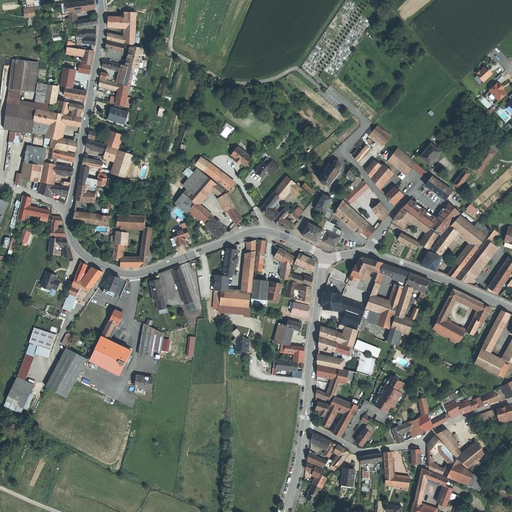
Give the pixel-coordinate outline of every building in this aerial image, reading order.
[(94,0),(79,3),(81,10),(81,11),(95,8),(95,4),(94,0)] [(79,3),(55,6),(56,18),(57,23),(75,21),(73,11),(81,10),(79,3)] [(124,43),(136,46),(141,12),(128,11),(127,18),(126,26),(125,38),(124,43)] [(122,26),(123,18),(108,17),(108,25),(122,26)] [(96,18),(82,20),(83,27),(97,25),(97,22),(96,18)] [(125,45),(107,41),(107,44),(106,46),(106,47),(123,52),(125,45)] [(143,49),(131,46),(127,60),(126,65),(138,69),(143,49)] [(94,51),(85,50),(85,55),(84,58),(83,63),(92,65),(93,58),(94,51)] [(33,62),(13,59),(9,89),(30,92),(33,62)] [(121,65),(104,60),(103,64),(102,67),(120,72),(121,65)] [(121,65),(120,72),(118,80),(117,83),(129,86),(131,80),(134,68),(126,65),(121,65)] [(479,69),(475,73),(484,82),(493,74),(490,71),(489,70),(488,70),(485,67),(481,71),(479,69)] [(76,70),(64,68),(61,86),(73,88),(76,70)] [(114,83),(100,79),(99,83),(99,86),(112,90),(114,83)] [(60,86),(48,84),(45,103),(55,104),(57,95),(59,95),(60,86)] [(120,84),(118,91),(115,104),(116,104),(123,106),(125,107),(130,87),(120,84)] [(497,84),(490,91),(499,100),(506,93),(502,90),(500,87),(501,86),(498,84),(497,84)] [(87,91),(66,87),(65,96),(85,100),(86,96),(87,91)] [(70,103),(58,101),(56,112),(67,114),(69,109),(70,103)] [(84,106),(70,103),(69,109),(73,110),(82,112),(83,109),(84,106)] [(26,108),(7,104),(4,129),(31,133),(36,109),(35,109),(26,108)] [(128,113),(113,108),(111,113),(109,119),(114,121),(115,119),(125,123),(128,113)] [(64,114),(38,109),(36,117),(63,123),(64,114)] [(64,114),(63,123),(80,126),(81,122),(82,118),(68,115),(64,114)] [(63,123),(36,117),(36,123),(61,128),(63,123)] [(61,128),(36,123),(34,133),(46,135),(52,136),(51,139),(52,139),(50,147),(57,149),(59,140),(61,128)] [(372,130),(370,133),(384,145),(391,136),(377,124),(372,130)] [(16,139),(21,140),(21,132),(11,131),(10,144),(16,144),(16,139)] [(111,131),(106,145),(118,149),(123,135),(111,131)] [(502,144),(495,139),(489,148),(496,153),(502,144)] [(59,140),(57,149),(68,151),(68,150),(75,152),(77,144),(59,140)] [(107,146),(88,140),(87,144),(86,147),(105,153),(107,146)] [(361,140),(355,147),(358,149),(364,143),(361,140)] [(370,148),(364,143),(358,149),(352,156),(355,158),(358,161),(364,154),(369,149),(370,148)] [(441,152),(431,144),(420,157),(430,165),(435,159),(441,152)] [(32,147),(28,146),(25,163),(43,166),(44,162),(46,149),(32,147)] [(114,149),(107,146),(105,153),(105,155),(119,159),(121,151),(114,149)] [(57,149),(50,147),(47,162),(55,164),(55,161),(56,156),(57,149)] [(238,147),(232,155),(246,166),(252,158),(238,147)] [(398,148),(389,159),(396,164),(408,174),(416,163),(398,148)] [(496,153),(489,148),(479,162),(485,167),(496,153)] [(68,152),(64,151),(62,158),(74,161),(75,158),(76,154),(68,153),(68,152)] [(131,154),(121,151),(119,159),(114,174),(125,178),(133,155),(131,154)] [(204,155),(202,159),(209,164),(212,161),(204,155)] [(202,159),(201,158),(198,161),(195,165),(204,172),(205,171),(210,165),(209,164),(202,159)] [(389,159),(385,165),(391,170),(396,164),(389,159)] [(87,160),(84,160),(83,165),(101,168),(102,163),(87,160)] [(263,162),(262,161),(258,166),(260,167),(256,172),(264,179),(268,173),(272,168),(268,165),(269,165),(265,162),(264,161),(263,162)] [(279,166),(272,161),(271,162),(269,165),(268,165),(272,168),(268,173),(272,176),(279,166)] [(331,165),(330,164),(318,179),(329,187),(341,172),(339,171),(342,167),(342,164),(338,161),(334,161),(331,165)] [(376,161),(367,172),(371,178),(382,166),(376,161)] [(44,162),(43,166),(42,171),(54,173),(55,165),(47,163),(44,162)] [(485,167),(479,162),(473,170),(480,175),(485,167)] [(43,166),(25,163),(23,174),(22,179),(26,180),(27,180),(52,184),(52,183),(54,173),(42,171),(43,166)] [(427,172),(416,163),(412,169),(422,177),(427,172)] [(210,165),(205,171),(212,177),(217,170),(210,165)] [(383,165),(371,179),(377,186),(391,170),(385,165),(384,165),(383,165)] [(73,168),(60,166),(58,174),(72,176),(73,173),(73,168)] [(89,167),(83,166),(81,174),(79,184),(86,184),(87,177),(89,167)] [(352,168),(348,174),(353,179),(357,176),(359,174),(352,168)] [(197,169),(182,186),(190,193),(205,176),(197,169)] [(217,170),(212,177),(224,186),(229,179),(217,170)] [(468,177),(462,173),(454,185),(459,189),(468,177)] [(353,179),(348,174),(345,177),(350,182),(353,179)] [(190,193),(187,197),(193,202),(195,203),(198,205),(211,190),(216,184),(206,175),(205,176),(190,193)] [(294,182),(288,176),(277,189),(284,195),(289,189),(294,182)] [(353,179),(350,182),(352,184),(355,188),(358,185),(357,184),(361,180),(359,178),(357,176),(353,179)] [(92,178),(87,177),(86,184),(98,186),(99,181),(91,179),(92,178)] [(108,179),(100,177),(99,181),(98,186),(106,186),(108,179)] [(432,177),(426,185),(430,188),(433,190),(446,200),(452,192),(432,177)] [(117,179),(109,178),(107,188),(114,188),(115,188),(117,179)] [(365,180),(346,197),(352,203),(370,187),(365,180)] [(235,184),(232,181),(227,188),(230,190),(233,186),(235,184)] [(301,188),(294,182),(289,189),(298,198),(304,191),(301,188)] [(55,185),(41,183),(38,192),(51,197),(52,193),(55,185)] [(313,191),(305,183),(301,188),(304,191),(309,196),(313,191)] [(216,184),(211,190),(220,197),(227,193),(216,184)] [(55,185),(52,193),(68,195),(69,192),(70,188),(55,186),(55,185)] [(87,185),(79,185),(78,192),(77,200),(85,201),(86,191),(87,185)] [(396,187),(386,196),(390,200),(394,204),(404,195),(396,187)] [(276,203),(277,203),(284,195),(277,189),(270,198),(276,203)] [(90,192),(86,191),(85,201),(91,201),(91,200),(95,200),(96,192),(90,191),(90,192)] [(191,209),(193,206),(192,204),(193,202),(187,197),(183,193),(175,203),(188,213),(189,211),(191,209)] [(227,193),(220,197),(229,211),(235,207),(227,193)] [(332,198),(324,194),(320,202),(316,208),(324,212),(325,213),(326,210),(332,198)] [(32,198),(24,196),(22,204),(21,204),(18,218),(26,220),(28,213),(30,206),(32,198)] [(4,201),(0,198),(0,221),(8,202),(4,201)] [(276,203),(270,198),(260,209),(266,216),(266,215),(272,208),(276,203)] [(343,201),(341,204),(366,228),(368,225),(343,201)] [(409,202),(403,208),(430,228),(435,221),(423,212),(409,202)] [(191,209),(207,223),(213,217),(198,205),(195,203),(193,206),(191,209)] [(380,203),(373,209),(383,221),(386,217),(389,214),(380,203)] [(472,203),(468,208),(476,215),(481,210),(472,203)] [(366,228),(341,204),(335,213),(359,236),(362,232),(364,230),(366,228)] [(450,205),(435,221),(430,228),(440,235),(460,213),(450,205)] [(287,206),(282,211),(287,215),(292,219),(294,222),(299,217),(287,206)] [(229,211),(228,212),(236,225),(239,222),(242,219),(235,207),(229,211)] [(35,208),(33,215),(49,218),(50,211),(43,209),(35,208)] [(279,213),(272,208),(266,215),(269,218),(271,219),(273,220),(279,213)] [(398,215),(393,221),(404,228),(407,223),(409,220),(412,216),(403,208),(398,215)] [(191,209),(189,211),(204,224),(206,223),(207,223),(191,209)] [(324,212),(318,227),(323,230),(323,229),(325,226),(328,228),(330,222),(334,214),(326,210),(325,213),(324,212)] [(287,215),(282,211),(274,221),(279,225),(284,219),(287,215)] [(463,212),(460,216),(487,237),(490,233),(463,212)] [(101,217),(80,215),(79,220),(81,220),(81,222),(101,225),(101,217)] [(145,217),(118,215),(117,228),(125,228),(144,229),(145,217)] [(430,229),(412,216),(409,220),(413,223),(427,233),(430,229)] [(460,216),(450,226),(458,232),(472,243),(479,248),(487,238),(487,237),(460,216)] [(207,223),(205,225),(219,238),(227,231),(213,217),(207,223)] [(290,221),(284,219),(279,225),(282,226),(285,227),(290,221)] [(290,221),(285,227),(287,229),(295,222),(294,222),(292,219),(290,221)] [(335,224),(330,222),(328,228),(325,226),(323,229),(332,232),(335,224)] [(319,238),(323,230),(318,227),(309,223),(303,235),(310,239),(317,242),(319,238)] [(450,226),(440,238),(448,244),(458,232),(450,226)] [(152,228),(146,227),(142,257),(142,261),(140,261),(139,267),(148,265),(149,254),(149,250),(152,228)] [(371,227),(366,232),(367,233),(370,236),(375,231),(371,227)] [(24,231),(21,242),(23,242),(26,231),(30,232),(31,229),(27,228),(24,231)] [(125,228),(117,228),(116,237),(112,236),(111,243),(112,243),(123,245),(125,228)] [(187,228),(173,233),(178,246),(183,245),(186,244),(185,239),(185,238),(190,237),(187,228)] [(332,232),(323,229),(323,230),(319,238),(323,240),(323,241),(328,243),(335,247),(340,236),(335,234),(332,232)] [(427,233),(420,245),(428,249),(438,235),(430,229),(427,233)] [(487,240),(493,245),(498,249),(500,246),(493,241),(498,235),(499,234),(494,231),(487,240)] [(406,237),(401,234),(398,240),(403,242),(406,237)] [(419,244),(406,237),(403,242),(416,250),(419,244)] [(17,239),(12,238),(9,250),(14,251),(17,239)] [(56,238),(51,238),(49,251),(49,254),(60,256),(61,251),(58,251),(58,246),(55,246),(56,238)] [(67,239),(56,238),(55,246),(58,246),(69,247),(68,243),(67,239)] [(440,238),(432,249),(440,255),(448,244),(440,238)] [(256,240),(247,243),(248,253),(255,251),(256,240)] [(265,240),(258,240),(257,252),(263,253),(265,240)] [(465,268),(464,268),(471,274),(493,245),(487,240),(465,268)] [(123,245),(112,243),(111,248),(115,248),(113,259),(121,260),(123,245)] [(479,248),(472,243),(457,263),(463,268),(479,248)] [(473,279),(474,280),(498,249),(493,245),(471,274),(469,276),(473,279)] [(233,249),(227,248),(224,268),(235,269),(238,250),(233,249)] [(288,253),(281,249),(275,257),(283,263),(289,266),(291,264),(293,260),(295,257),(288,253)] [(255,251),(248,253),(244,292),(250,293),(251,293),(253,272),(255,251)] [(263,253),(257,252),(255,271),(261,271),(263,253)] [(430,252),(429,252),(422,265),(436,271),(442,257),(439,256),(430,252)] [(293,260),(291,264),(294,266),(296,267),(298,264),(313,271),(314,266),(315,260),(299,254),(295,262),(293,260)] [(142,257),(121,257),(121,267),(130,267),(139,267),(140,261),(142,261),(142,257)] [(365,268),(369,259),(361,257),(356,268),(355,267),(351,275),(356,277),(361,278),(365,268)] [(511,259),(509,257),(499,272),(508,278),(511,271),(511,259)] [(376,261),(369,259),(365,268),(379,272),(383,263),(376,261)] [(84,264),(81,262),(76,274),(81,276),(82,276),(87,265),(84,264)] [(289,266),(283,263),(281,278),(288,280),(291,267),(289,266)] [(453,268),(448,275),(456,278),(463,268),(457,263),(453,268)] [(396,268),(384,264),(380,272),(385,274),(393,276),(396,268)] [(180,266),(172,269),(177,282),(178,281),(185,279),(180,266)] [(94,268),(85,281),(88,282),(88,281),(90,281),(92,277),(94,278),(96,275),(99,271),(94,268)] [(224,268),(223,276),(228,276),(231,276),(235,269),(224,268)] [(402,270),(396,268),(393,276),(392,277),(401,280),(405,282),(409,272),(402,270)] [(464,268),(456,278),(465,282),(469,276),(471,274),(464,268)] [(52,274),(46,272),(41,286),(51,290),(52,288),(56,290),(60,281),(55,279),(57,276),(52,274)] [(385,274),(380,272),(380,274),(376,283),(380,284),(385,274)] [(494,279),(488,287),(492,290),(497,294),(508,278),(499,272),(496,277),(494,279)] [(421,277),(410,273),(406,285),(412,287),(424,293),(430,281),(421,277)] [(116,277),(111,275),(106,287),(105,289),(114,292),(115,293),(120,279),(116,277)] [(223,276),(217,275),(216,283),(215,290),(227,291),(228,276),(223,276)] [(302,279),(290,275),(289,279),(303,284),(304,280),(302,279)] [(306,276),(304,280),(303,284),(312,287),(313,278),(306,276)] [(84,281),(80,279),(75,277),(71,286),(80,290),(84,281)] [(329,278),(325,290),(343,296),(366,305),(371,293),(329,278)] [(185,279),(178,281),(187,304),(193,301),(185,279)] [(268,281),(254,279),(252,306),(266,307),(268,281)] [(155,281),(150,282),(154,301),(157,300),(164,298),(160,280),(155,281)] [(297,283),(289,280),(285,296),(294,298),(294,296),(296,288),(297,283)] [(405,282),(401,280),(400,286),(396,284),(394,290),(402,293),(404,287),(405,282)] [(85,281),(84,281),(80,290),(88,293),(94,285),(89,283),(88,282),(85,281)] [(178,281),(177,282),(186,304),(187,304),(178,281)] [(277,284),(272,282),(269,295),(274,296),(274,297),(279,299),(283,285),(277,284)] [(376,283),(376,282),(370,296),(371,296),(375,297),(376,295),(380,284),(376,283)] [(312,288),(302,284),(301,290),(301,295),(310,298),(311,293),(312,288)] [(106,287),(101,285),(93,297),(101,300),(102,296),(105,289),(106,287)] [(406,285),(405,285),(403,293),(409,295),(412,287),(406,285)] [(71,286),(68,293),(76,297),(80,290),(71,286)] [(105,289),(102,296),(110,299),(114,292),(105,289)] [(469,296),(453,289),(449,297),(456,299),(478,310),(481,304),(482,303),(469,296)] [(80,290),(76,297),(68,293),(63,308),(70,311),(76,299),(81,301),(88,293),(80,290)] [(227,291),(215,290),(214,304),(220,304),(241,306),(249,307),(250,293),(244,292),(230,291),(227,291)] [(338,295),(325,290),(324,301),(323,310),(336,311),(338,295)] [(409,295),(403,293),(396,315),(402,317),(409,295)] [(400,297),(393,295),(390,303),(398,305),(400,297)] [(110,299),(102,296),(101,300),(99,305),(112,310),(114,311),(118,302),(117,302),(110,299)] [(375,297),(371,296),(366,308),(377,311),(372,323),(390,329),(394,318),(398,305),(390,303),(375,297)] [(101,300),(93,297),(87,305),(93,307),(97,309),(99,305),(101,300)] [(366,306),(340,297),(340,308),(345,310),(353,313),(356,314),(362,316),(366,306)] [(449,297),(439,316),(445,320),(456,299),(449,297)] [(157,300),(159,310),(166,308),(164,298),(157,300)] [(310,303),(296,299),(295,303),(294,303),(292,312),(292,314),(298,315),(298,314),(300,314),(308,316),(309,311),(310,306),(309,306),(310,303)] [(241,306),(220,304),(219,312),(241,314),(241,306)] [(490,309),(481,304),(478,310),(474,319),(480,322),(483,323),(490,309)] [(93,307),(87,305),(85,310),(91,313),(93,307)] [(97,309),(93,307),(91,313),(98,315),(103,318),(104,318),(107,320),(112,310),(99,305),(97,309)] [(119,312),(115,310),(110,319),(117,323),(119,324),(124,314),(119,312)] [(508,313),(502,310),(485,341),(481,350),(486,353),(493,341),(508,313)] [(402,317),(396,315),(391,328),(400,331),(404,332),(409,334),(414,321),(402,317)] [(445,320),(439,316),(438,319),(436,323),(434,328),(437,330),(436,332),(451,340),(452,338),(459,342),(466,331),(445,320)] [(110,319),(108,324),(111,325),(109,328),(113,330),(115,326),(117,323),(110,319)] [(359,324),(344,319),(343,322),(342,325),(345,326),(357,329),(359,324)] [(474,319),(468,332),(469,333),(474,335),(478,326),(480,322),(474,319)] [(286,327),(292,328),(300,331),(301,327),(302,324),(288,320),(286,327)] [(111,325),(108,324),(96,348),(127,363),(129,359),(130,355),(133,350),(109,339),(113,330),(109,328),(111,325)] [(164,334),(144,324),(141,343),(162,346),(164,334)] [(286,327),(279,324),(275,342),(290,344),(291,341),(289,340),(292,328),(286,327)] [(358,330),(348,327),(347,330),(345,336),(355,339),(358,330)] [(338,334),(338,333),(321,328),(320,332),(320,336),(336,341),(338,334)] [(400,331),(391,328),(387,341),(396,344),(400,331)] [(39,331),(33,343),(34,343),(42,347),(53,353),(59,340),(39,331)] [(67,333),(63,343),(68,346),(73,335),(67,333)] [(241,334),(232,341),(235,345),(235,350),(248,351),(249,343),(241,334)] [(345,336),(338,334),(336,341),(353,347),(355,339),(345,336)] [(335,342),(320,337),(319,342),(319,346),(325,349),(329,350),(335,351),(338,343),(335,342)] [(357,348),(380,357),(383,348),(360,339),(357,348)] [(42,347),(34,343),(18,377),(26,381),(42,347)] [(141,343),(140,355),(157,359),(157,356),(160,356),(162,346),(141,343)] [(338,343),(335,351),(348,354),(350,347),(338,343)] [(287,345),(279,344),(278,351),(285,353),(286,351),(287,345)] [(296,346),(292,346),(292,352),(295,353),(304,354),(304,351),(305,347),(296,346)] [(362,352),(350,347),(348,354),(346,362),(345,370),(344,370),(357,373),(362,352)] [(88,359),(67,348),(46,387),(67,398),(88,359)] [(127,363),(96,348),(90,360),(121,375),(127,363)] [(481,350),(475,362),(499,375),(505,362),(486,353),(481,350)] [(365,353),(362,352),(357,373),(360,374),(365,353)] [(304,354),(295,353),(294,361),(301,362),(304,362),(304,354)] [(346,362),(318,356),(318,364),(345,370),(346,362)] [(297,362),(278,360),(277,369),(281,369),(297,371),(297,368),(297,362)] [(509,365),(505,362),(499,375),(503,377),(509,365)] [(339,369),(324,367),(323,375),(328,376),(334,377),(338,378),(339,369)] [(353,372),(339,369),(338,378),(341,378),(340,383),(343,383),(351,384),(353,372)] [(381,381),(378,379),(373,394),(369,402),(379,408),(383,410),(387,412),(393,402),(396,403),(402,393),(399,392),(404,383),(386,373),(381,381)] [(145,377),(137,376),(137,377),(137,380),(135,387),(145,389),(145,390),(151,391),(153,378),(145,377)] [(18,377),(17,377),(6,400),(24,408),(34,385),(26,381),(18,377)] [(334,377),(328,393),(338,397),(343,384),(340,383),(341,378),(338,378),(334,377)] [(505,385),(502,386),(508,398),(511,397),(505,385)] [(500,387),(493,391),(498,401),(505,399),(500,387)] [(328,394),(317,389),(316,395),(326,398),(328,394)] [(493,391),(481,397),(484,405),(493,403),(498,401),(493,391)] [(349,403),(335,397),(331,405),(338,408),(341,410),(345,411),(349,403)] [(481,397),(474,400),(477,408),(484,405),(481,397)] [(469,398),(458,405),(461,412),(462,413),(473,409),(470,402),(469,398)] [(456,401),(446,406),(451,417),(454,416),(456,414),(461,412),(458,405),(456,401)] [(323,403),(318,402),(317,406),(316,409),(322,411),(326,412),(330,404),(324,402),(323,403)] [(358,406),(350,402),(333,433),(340,437),(348,424),(358,406)] [(338,408),(331,405),(321,424),(325,426),(329,427),(338,408)] [(503,408),(497,410),(500,420),(511,415),(511,411),(510,406),(503,408)] [(487,412),(476,417),(480,424),(495,419),(493,411),(487,412)] [(427,413),(421,417),(425,427),(432,423),(432,422),(427,413)] [(364,415),(361,421),(367,424),(370,418),(364,415)] [(445,415),(432,422),(432,423),(434,427),(447,420),(445,415)] [(511,415),(500,420),(501,423),(511,419),(511,415)] [(421,417),(409,421),(410,422),(413,428),(410,429),(413,437),(427,431),(434,427),(432,423),(425,427),(421,417)] [(403,425),(399,426),(401,433),(410,429),(413,428),(410,422),(403,425)] [(367,425),(365,428),(372,433),(374,429),(367,425)] [(399,426),(392,429),(397,443),(400,442),(404,441),(401,433),(399,426)] [(372,433),(365,428),(355,441),(359,444),(362,446),(368,439),(370,440),(374,434),(372,433)] [(445,430),(437,434),(451,451),(452,451),(456,447),(457,446),(449,436),(445,430)] [(327,440),(313,433),(312,438),(312,442),(315,444),(322,447),(327,440)] [(432,440),(430,443),(429,447),(434,453),(436,450),(443,445),(443,444),(435,436),(432,440)] [(331,442),(327,440),(322,447),(324,448),(327,449),(331,442)] [(337,445),(331,442),(327,449),(323,455),(329,457),(337,445)] [(452,451),(451,451),(457,458),(468,468),(485,454),(478,442),(463,454),(456,447),(452,451)] [(344,449),(338,445),(334,451),(339,453),(340,454),(344,449)] [(447,449),(443,445),(436,450),(439,453),(441,455),(447,449)] [(347,451),(344,449),(340,454),(336,459),(341,463),(345,458),(346,459),(350,454),(347,451)] [(421,449),(411,450),(412,465),(421,464),(421,449)] [(447,449),(441,455),(448,462),(452,455),(447,449)] [(388,452),(384,452),(385,467),(392,467),(392,452),(388,452)] [(327,461),(309,453),(308,457),(308,461),(322,468),(327,461)] [(371,455),(361,457),(361,464),(382,460),(381,453),(371,455)] [(460,464),(452,455),(448,462),(445,469),(442,475),(452,479),(468,485),(467,486),(480,491),(484,481),(473,473),(460,464)] [(333,461),(329,459),(324,467),(334,471),(340,465),(334,462),(333,461)] [(432,464),(428,462),(430,469),(442,475),(445,469),(432,464)] [(319,468),(307,463),(306,467),(306,470),(314,473),(313,475),(319,477),(321,473),(322,469),(319,468)] [(333,471),(324,467),(321,474),(327,478),(333,471)] [(385,467),(383,467),(383,474),(386,474),(393,475),(392,467),(385,467)] [(349,469),(344,468),(341,488),(347,488),(347,485),(353,486),(355,470),(349,469)] [(422,468),(420,476),(426,478),(428,479),(430,472),(426,470),(422,468)] [(448,479),(430,472),(428,479),(446,486),(448,479)] [(321,474),(321,473),(319,477),(318,479),(325,483),(327,478),(321,474)] [(393,475),(386,474),(385,485),(402,487),(408,488),(410,478),(393,475)] [(318,479),(316,479),(313,484),(322,489),(325,483),(318,479)] [(321,489),(313,485),(310,492),(306,499),(314,503),(321,489)] [(424,486),(418,485),(414,502),(420,504),(421,499),(424,486)] [(453,489),(446,486),(439,504),(446,507),(453,489)] [(414,502),(411,511),(436,511),(437,510),(421,504),(420,504),(414,502)]
